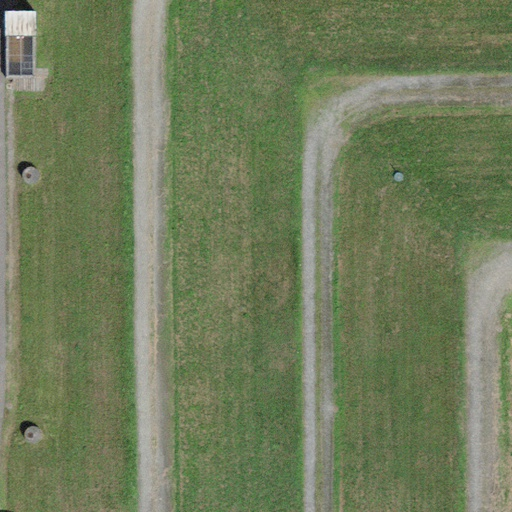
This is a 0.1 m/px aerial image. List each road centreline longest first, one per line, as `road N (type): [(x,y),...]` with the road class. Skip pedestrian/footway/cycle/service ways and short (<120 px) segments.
road 1 (track): [(319,511),(318,163),(326,134),(347,108),(380,93),(511,92)]
road 2 (track): [(150,511),(147,0)]
road 3 (track): [(484,511),(483,320),(494,287),(511,270)]
